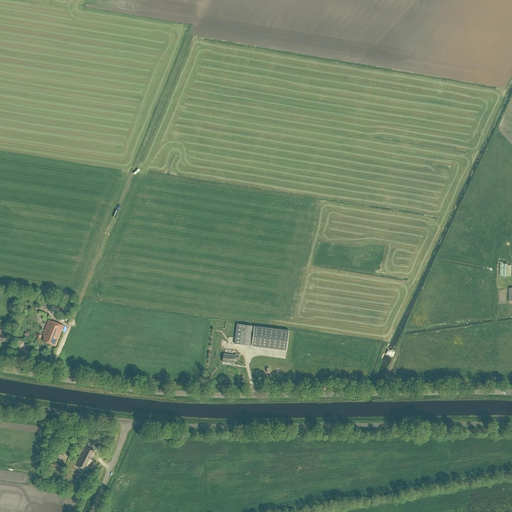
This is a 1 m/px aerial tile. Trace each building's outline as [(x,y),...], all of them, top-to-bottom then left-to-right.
[(508,262),(505,262),(500,261),(500,276),(511,277),(511,266),(508,266),(508,262)] [(55,346),(63,326),(48,320),(43,334),(44,334),(43,336),(44,337),(43,341),(55,346)] [(251,346),(253,326),(237,324),(234,344),(251,346)] [(286,350),(288,330),(253,326),(251,346),(286,350)] [(234,355),(223,354),(222,362),(233,363),(234,360),(237,360),(238,354),(234,354),(234,355)] [(69,447),(73,438),(66,435),(63,445),(69,447)] [(51,466),(59,448),(54,446),(47,465),(51,466)] [(64,456),(67,448),(65,447),(63,451),(59,449),(57,453),(64,456)] [(90,459),(94,451),(86,447),(84,452),(83,452),(76,466),(86,471),(92,460),(90,459)] [(61,470),(63,466),(53,462),(51,466),(61,470)]
